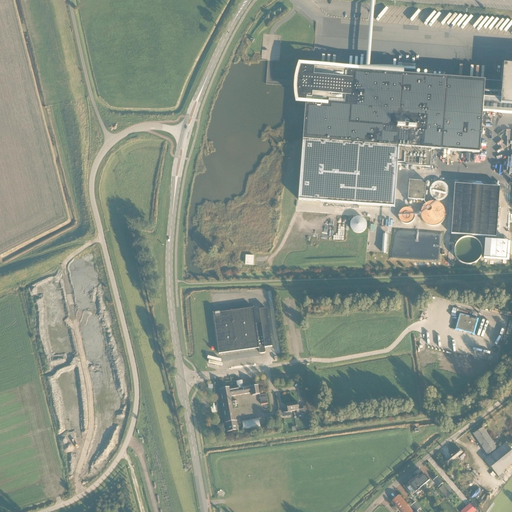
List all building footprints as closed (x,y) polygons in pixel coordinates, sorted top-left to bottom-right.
[(300,87),(307,87),(303,136),(299,201),(394,208),(397,165),(430,167),(432,149),(448,151),(480,153),(483,112),(511,113),(511,63),(502,63),(501,82),(485,81),(448,78),(430,77),(430,71),(414,70),(413,75),(375,73),(376,70),(363,69),(363,72),(313,68),(309,68),(307,82),(301,82),(301,81),(299,80),(299,82),(300,82),(300,84),(300,87),(299,87),(299,88),(300,88),(300,87)] [(408,200),(425,201),(426,182),(410,181),(408,200)] [(496,237),(500,187),(455,184),(451,234),(496,237)] [(435,199),(438,199),(440,199),(443,198),(444,197),(446,194),(446,192),(445,190),(444,188),(442,186),(440,185),(438,185),(435,186),(434,187),(432,190),(432,192),(432,195),(433,197),(435,199)] [(421,213),(421,217),(422,220),(424,223),(427,225),(430,226),(433,226),(436,226),(440,225),(443,222),(445,219),(446,216),(446,212),(445,208),(443,205),(440,203),(436,202),(433,201),(429,202),(426,204),(423,207),(421,210),(421,213)] [(403,224),(406,224),(409,224),(411,223),(413,221),(415,218),(415,215),(414,212),(412,210),(409,208),(406,208),(403,208),(401,210),(399,213),(398,216),(399,218),(400,221),(401,223),(403,224)] [(354,232),(356,233),(359,233),(362,232),(364,231),(366,229),(367,226),(367,224),(366,221),(364,218),(361,216),(358,216),(355,217),(352,219),(350,221),(350,224),(350,227),(352,230),(354,232)] [(346,233),(346,223),(347,223),(347,220),(336,220),(335,232),(346,233)] [(506,245),(483,243),(481,262),(505,263),(506,245)] [(254,256),(245,256),(245,265),(253,265),(254,256)] [(265,348),(272,347),(267,309),(260,310),(261,323),(256,324),(254,308),(214,313),(219,354),(259,348),(260,353),(261,353),(265,353),(266,352),(265,348)] [(455,330),(474,335),(479,318),(459,313),(455,330)] [(252,396),(260,395),(258,386),(251,387),(250,384),(242,385),(241,381),(237,381),(238,386),(219,389),(226,423),(228,432),(239,430),(237,421),(235,421),(231,397),(252,393),(252,396)] [(298,402),(292,403),(294,411),(297,411),(297,415),(304,413),(303,406),(300,407),(299,405),(298,405),(298,402)] [(291,412),(294,411),(292,403),(287,404),(287,407),(286,408),(287,409),(278,411),(279,416),(284,415),(284,417),(291,416),(291,412)] [(497,450),(485,460),(500,479),(505,475),(502,472),(511,464),(511,451),(505,443),(501,447),(499,444),(499,445),(497,442),(495,444),(484,427),(473,434),(487,455),(496,449),(497,450)] [(448,465),(458,456),(460,458),(464,454),(460,449),(445,462),(448,465)] [(430,480),(424,474),(420,478),(419,476),(413,481),(413,480),(408,484),(410,486),(406,489),(411,496),(415,492),(417,494),(421,490),(420,489),(430,480)] [(438,487),(443,483),(438,477),(433,481),(438,487)] [(443,486),(438,490),(442,494),(447,490),(443,486)] [(399,511),(415,511),(400,495),(391,502),(399,511)]
